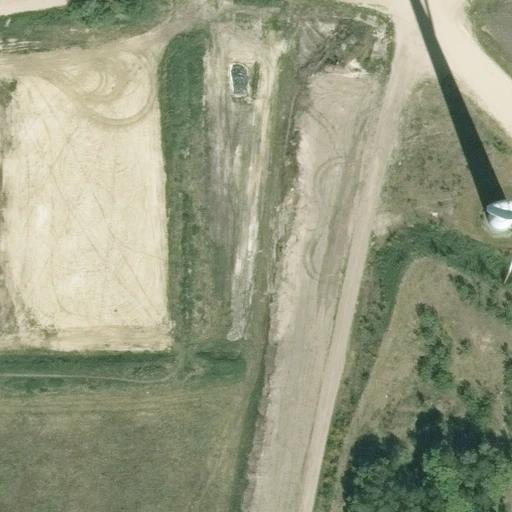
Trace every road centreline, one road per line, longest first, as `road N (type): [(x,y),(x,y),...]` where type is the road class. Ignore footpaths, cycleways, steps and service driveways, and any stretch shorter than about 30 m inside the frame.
road 1 (track): [(304,511),(390,0)]
road 2 (track): [(369,118),(405,74),(443,55),(511,110)]
